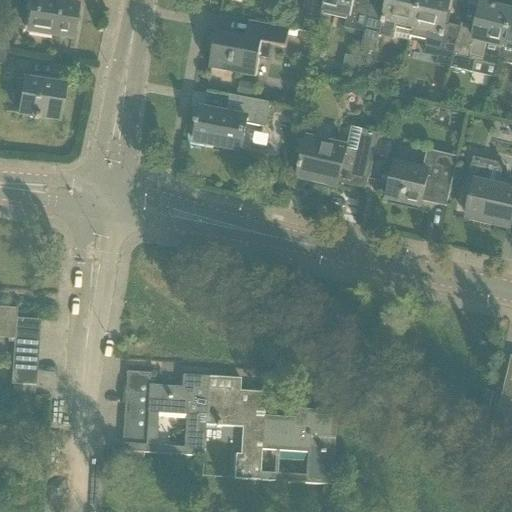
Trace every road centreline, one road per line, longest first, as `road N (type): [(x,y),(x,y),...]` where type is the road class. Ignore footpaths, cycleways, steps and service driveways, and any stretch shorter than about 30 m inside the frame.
road 1 (residential): [(105,198),(511,294)]
road 2 (residential): [(69,511),(105,198)]
road 3 (residential): [(105,198),(143,0)]
